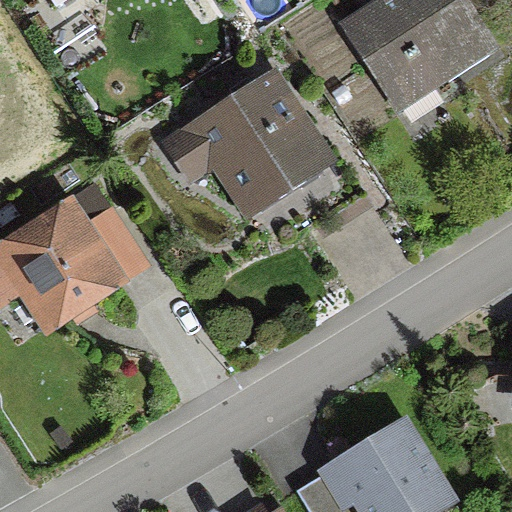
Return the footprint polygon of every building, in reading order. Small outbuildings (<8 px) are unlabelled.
[(45,0),(51,9),(64,0),(45,0)] [(479,50),(482,48),(450,0),(347,0),(355,12),(368,3),(373,11),(347,28),(396,104),(439,76),(445,84),(485,58),(479,50)] [(278,179),(311,230),(361,197),(328,147),(311,158),(262,82),(162,148),(184,182),(217,160),(244,201),(278,179)] [(0,252),(0,260),(44,329),(113,284),(65,210),(0,252)] [(444,511),(448,510),(399,429),(335,468),(361,511),(444,511)] [(338,511),(318,478),(292,494),(303,511),(338,511)]
